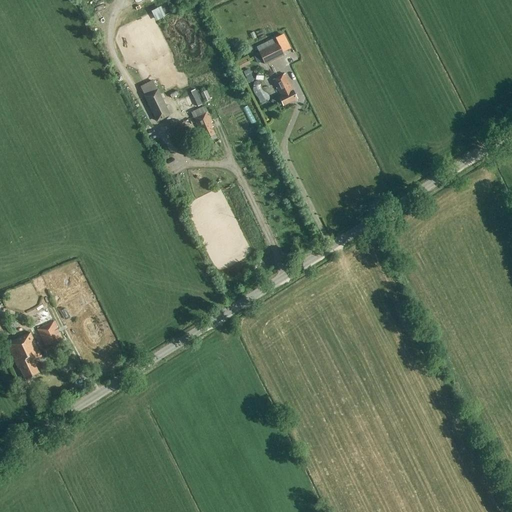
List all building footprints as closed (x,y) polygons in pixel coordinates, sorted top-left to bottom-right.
[(150,54),(166,44),(154,26),(138,37),(143,45),(137,49),(149,68),(157,63),(150,54)] [(283,35),(275,39),(277,43),(282,53),(290,50),(283,35)] [(259,53),(277,43),(275,39),(257,48),(259,53)] [(282,53),(277,43),(259,53),(253,55),(255,59),(260,56),(265,65),(271,62),(269,60),(282,53)] [(207,82),(217,80),(215,69),(206,71),(207,82)] [(283,106),(297,100),(285,74),(272,81),(276,88),(277,88),(281,96),(279,97),(283,106)] [(152,81),(142,86),(140,87),(144,96),(143,96),(156,123),(170,116),(157,90),(152,81)] [(214,85),(210,90),(218,96),(222,91),(214,85)] [(268,103),(257,85),(254,88),(254,91),(261,103),(262,104),(268,103)] [(201,94),(205,103),(210,101),(206,92),(201,94)] [(231,94),(226,98),(230,104),(235,101),(231,94)] [(213,127),(211,123),(212,123),(207,111),(194,117),(205,143),(216,138),(211,128),(213,127)] [(181,127),(173,130),(179,146),(187,144),(181,127)] [(287,247),(283,232),(275,234),(279,249),(287,247)] [(37,330),(45,347),(62,339),(53,321),(37,330)] [(42,357),(30,332),(6,344),(18,370),(20,369),(25,380),(39,373),(33,361),(42,357)]
